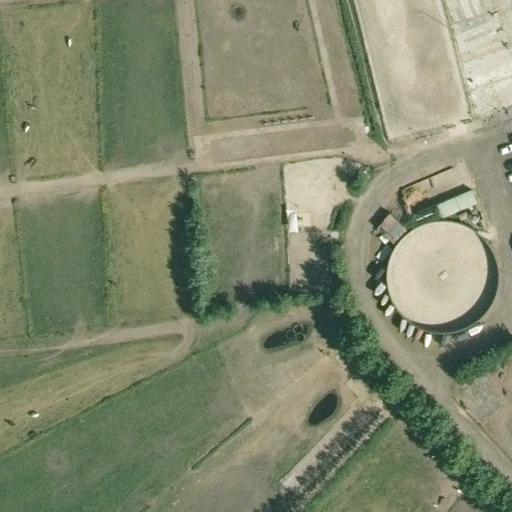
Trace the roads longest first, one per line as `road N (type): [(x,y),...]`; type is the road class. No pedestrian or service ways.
road 1 (unknown): [(428,372),(377,319),(360,279),(369,221),(390,187),(427,160),(474,154),(496,167),(506,186),(511,251)]
road 2 (unknown): [(511,460),(428,372)]
